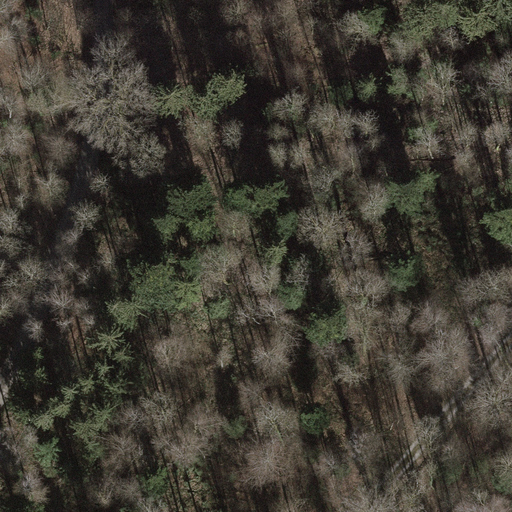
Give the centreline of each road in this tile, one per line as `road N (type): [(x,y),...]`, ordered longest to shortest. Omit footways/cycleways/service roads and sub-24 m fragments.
road 1 (track): [(102,0),(101,89),(87,170),(0,398)]
road 2 (track): [(362,511),(511,340)]
